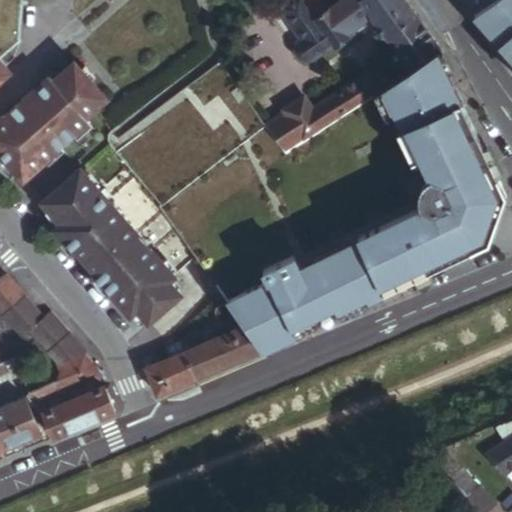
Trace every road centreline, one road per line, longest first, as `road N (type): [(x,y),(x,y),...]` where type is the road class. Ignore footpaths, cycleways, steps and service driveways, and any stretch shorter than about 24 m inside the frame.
road 1 (secondary): [(152,427),(511,271)]
road 2 (residential): [(0,216),(107,336),(152,427)]
road 3 (secondary): [(0,490),(152,427)]
road 4 (secondary): [(511,110),(437,0)]
